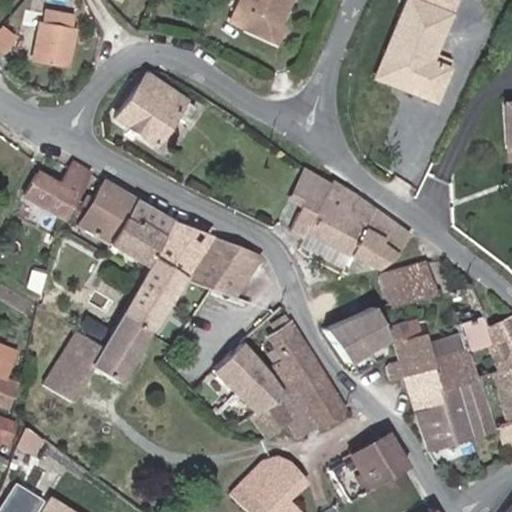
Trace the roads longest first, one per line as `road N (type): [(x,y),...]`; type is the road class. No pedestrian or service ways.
road 1 (residential): [(457,511),(320,345),(270,243),(60,136)]
road 2 (residential): [(301,130),(146,44),(60,136)]
road 3 (residential): [(511,286),(301,130)]
road 4 (residential): [(301,130),(361,0)]
